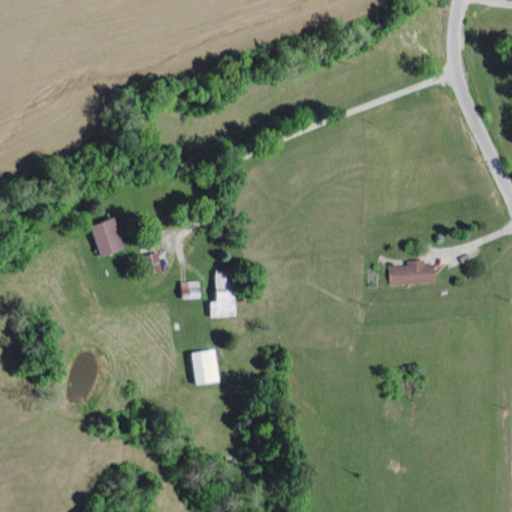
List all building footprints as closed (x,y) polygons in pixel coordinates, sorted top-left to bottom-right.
[(94,258),(120,247),(107,216),(81,226),(94,258)] [(160,270),(155,251),(144,254),(148,273),(160,270)] [(387,285),(432,283),(431,264),(422,264),(422,260),(404,260),(404,266),(386,266),(387,285)] [(207,317),(232,317),(231,270),(212,271),(212,302),(207,302),(207,317)] [(185,299),(200,298),(199,281),(177,282),(177,290),(185,290),(185,299)] [(189,384),(216,382),(213,349),(186,352),(189,384)]
